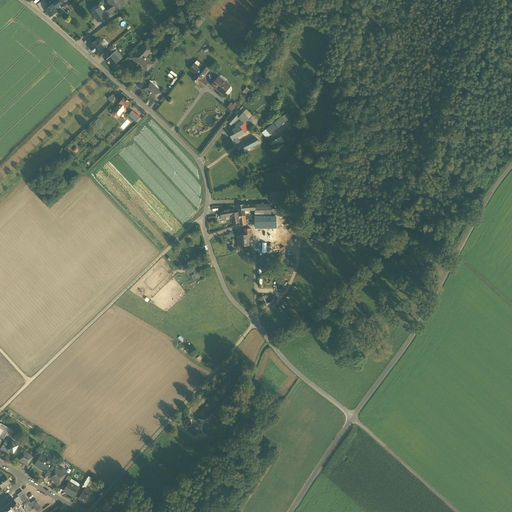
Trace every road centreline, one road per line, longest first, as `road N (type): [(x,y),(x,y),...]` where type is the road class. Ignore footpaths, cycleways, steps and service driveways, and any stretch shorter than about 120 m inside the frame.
road 1 (residential): [(255,322),(224,289),(205,237),(209,201),(199,161),(22,0)]
road 2 (tertiary): [(352,417),(418,325),(511,164)]
road 3 (track): [(205,215),(0,410)]
road 4 (residential): [(89,511),(255,322)]
road 5 (track): [(457,511),(352,417)]
road 6 (residential): [(352,417),(284,360),(255,322)]
